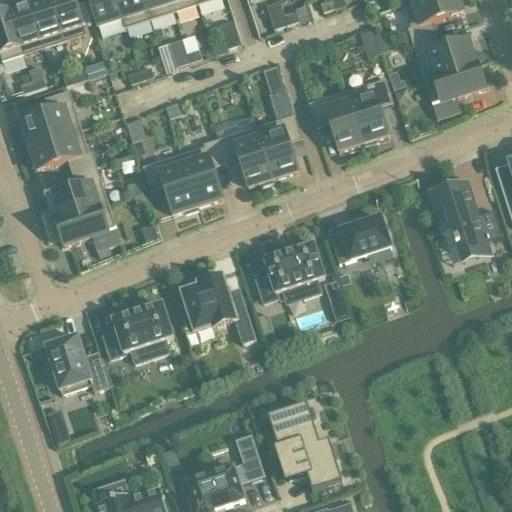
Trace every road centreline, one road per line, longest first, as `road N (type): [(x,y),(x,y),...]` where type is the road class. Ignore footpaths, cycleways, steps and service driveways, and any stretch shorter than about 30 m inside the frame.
road 1 (residential): [(511,125),(49,300)]
road 2 (residential): [(55,511),(0,349)]
road 3 (residential): [(49,300),(0,139)]
